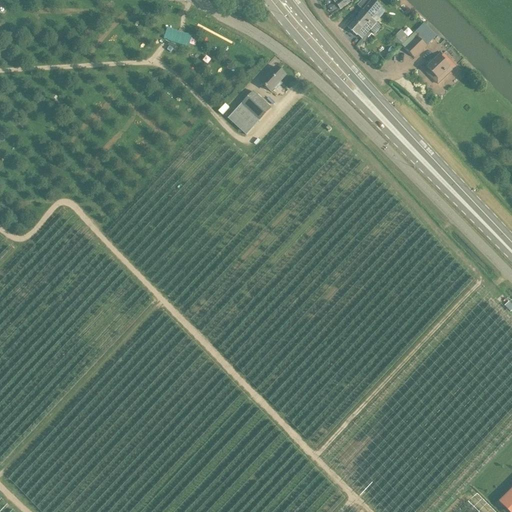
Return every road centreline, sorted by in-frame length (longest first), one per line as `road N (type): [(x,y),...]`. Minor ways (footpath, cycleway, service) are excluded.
road 1 (track): [(313,457),(480,278),(298,91)]
road 2 (track): [(367,511),(72,206),(57,206),(26,240)]
road 3 (unclassified): [(511,277),(300,65),(196,0)]
road 4 (track): [(0,70),(146,63),(168,36),(182,40),(191,0)]
road 5 (primary): [(269,0),(379,126),(424,160)]
road 6 (primary): [(424,160),(286,0)]
road 7 (primary): [(511,252),(424,160)]
